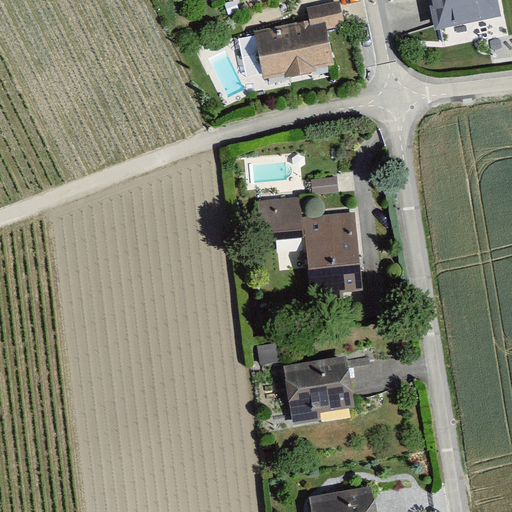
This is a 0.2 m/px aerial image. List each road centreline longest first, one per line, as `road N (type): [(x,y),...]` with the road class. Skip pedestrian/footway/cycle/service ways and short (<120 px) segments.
road 1 (residential): [(461,511),(396,100)]
road 2 (track): [(0,219),(202,140),(396,100)]
